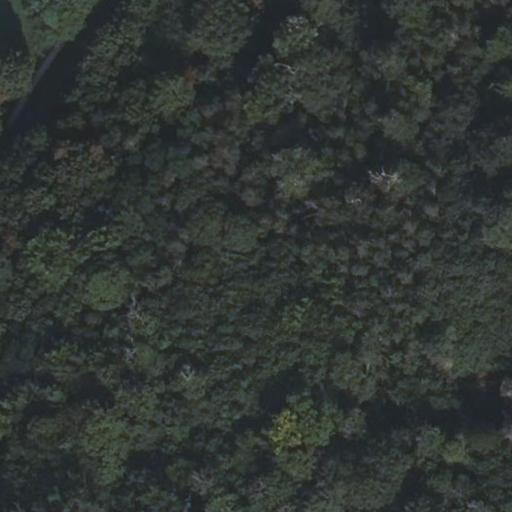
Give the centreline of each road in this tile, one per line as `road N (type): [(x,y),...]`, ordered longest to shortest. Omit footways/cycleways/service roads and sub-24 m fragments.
road 1 (track): [(487,381),(418,381),(126,474),(45,511)]
road 2 (track): [(310,511),(471,410),(487,381)]
road 3 (track): [(123,196),(0,369)]
road 4 (unclassified): [(126,0),(0,169)]
